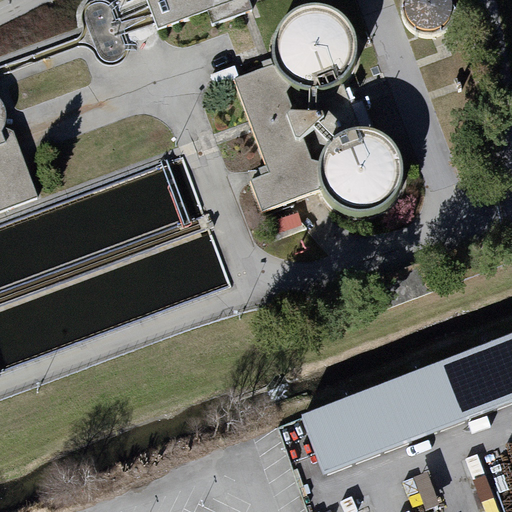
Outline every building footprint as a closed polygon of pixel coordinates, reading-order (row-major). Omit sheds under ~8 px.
[(146,0),(159,35),(253,0),(146,0)] [(297,75),(312,82),(324,83),(336,81),(348,76),(357,68),(364,56),(367,44),(366,30),(359,15),(347,4),(338,0),(307,0),(300,3),(288,15),(281,30),(280,47),(286,62),(297,75)] [(419,0),(409,28),(444,41),(457,6),(442,0),(419,0)] [(31,198),(1,91),(0,90),(0,198),(2,206),(31,198)] [(340,201),(355,208),(367,210),(379,208),(391,202),(400,194),(407,183),(410,170),(409,157),(402,142),(390,130),(375,124),(358,124),(343,130),(331,141),(324,156),(323,173),(329,189),(340,201)] [(283,230),(304,223),(300,210),(278,217),(283,230)] [(421,288),(411,266),(385,278),(395,300),(421,288)] [(511,399),(511,331),(301,414),(324,473),(511,399)]
